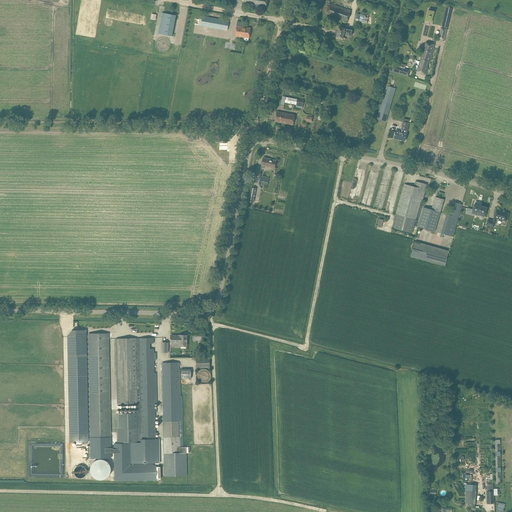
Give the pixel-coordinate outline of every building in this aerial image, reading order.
[(327,13),(326,14),(328,15),(347,21),(351,11),(330,3),(330,4),(327,13)] [(159,34),(172,37),(176,15),(162,13),(159,34)] [(202,16),(200,25),(227,31),(229,21),(202,16)] [(235,36),(249,38),(250,28),(237,26),(235,36)] [(347,29),(346,32),(345,31),(345,29),(338,27),(336,38),(342,40),(345,40),(345,38),(343,37),(344,35),(350,37),(352,30),(347,29)] [(137,29),(136,38),(147,40),(146,47),(149,47),(150,41),(151,33),(142,31),(142,30),(137,29)] [(425,43),(421,56),(425,57),(424,60),(430,62),(434,45),(425,43)] [(425,57),(421,56),(416,72),(426,75),(428,68),(426,67),(427,64),(429,64),(430,62),(424,60),(425,57)] [(408,76),(410,71),(403,68),(402,70),(399,69),(399,68),(394,66),(392,71),(408,76)] [(378,116),(387,119),(395,89),(386,86),(378,116)] [(302,109),(304,101),(286,97),(284,102),(296,105),(296,108),(302,109)] [(277,112),(275,122),(293,125),(295,115),(277,112)] [(401,132),(396,131),(394,138),(405,141),(407,133),(406,133),(407,131),(409,123),(403,122),(402,130),(401,132)] [(215,143),(220,143),(227,143),(227,135),(215,135),(215,143)] [(262,165),(274,168),(276,161),(263,158),(262,165)] [(414,187),(404,184),(393,227),(412,233),(420,202),(423,197),(427,185),(415,182),(414,187)] [(248,202),(253,203),(256,189),(250,188),(248,202)] [(432,210),(423,207),(418,227),(434,232),(444,199),(435,197),(432,210)] [(474,204),(472,213),(484,217),(487,208),(481,206),(482,203),(477,202),(476,205),(474,204)] [(446,213),(440,234),(453,237),(459,217),(462,206),(453,203),(450,215),(446,213)] [(486,225),(494,227),(496,219),(506,221),(509,213),(496,210),(493,221),(488,219),(486,225)] [(431,239),(432,232),(424,231),(424,230),(418,229),(417,242),(425,243),(426,238),(431,239)] [(443,240),(442,244),(437,243),(436,245),(451,249),(453,243),(443,240)] [(415,242),(411,257),(445,266),(449,251),(415,242)] [(170,344),(175,344),(175,346),(180,346),(180,347),(187,347),(187,335),(179,335),(179,338),(176,338),(176,336),(171,336),(170,344)] [(71,341),(68,442),(72,442),(76,442),(76,443),(106,443),(109,340),(103,340),(103,342),(71,341)] [(130,353),(128,444),(150,445),(153,344),(150,343),(143,343),(139,343),(140,341),(133,341),(133,353),(130,353)] [(210,368),(210,358),(196,359),(196,368),(210,368)] [(162,362),(165,476),(188,475),(188,452),(190,452),(190,446),(180,447),(180,441),(175,441),(174,437),(183,437),(181,362),(162,362)] [(183,369),(183,378),(193,378),(192,369),(183,369)] [(466,484),(465,503),(467,504),(467,507),(475,508),(476,485),(466,484)] [(499,502),(498,511),(504,511),(506,503),(499,502)]
